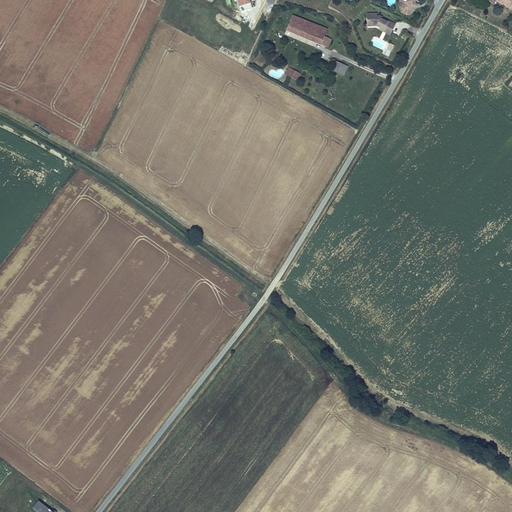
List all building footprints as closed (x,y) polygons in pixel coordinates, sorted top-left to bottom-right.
[(409,0),(406,7),(402,5),(399,11),(401,17),(406,19),(412,18),(415,12),(416,11),(414,10),(415,7),(417,4),(416,3),(417,0),(409,0)] [(511,2),(508,0),(507,0),(507,1),(505,0),(491,0),(490,2),(488,6),(494,9),(495,8),(496,7),(497,5),(511,15),(511,14),(511,2)] [(511,15),(497,5),(496,7),(511,16),(511,15)] [(304,28),(307,21),(291,15),(290,17),(288,16),(285,21),(304,28)] [(386,32),(393,35),(396,29),(389,25),(389,26),(381,22),(381,20),(378,20),(378,18),(367,18),(368,29),(372,29),(373,30),(377,30),(382,32),(385,34),(386,32)] [(321,27),(307,21),(304,28),(285,21),(284,23),(283,22),(281,26),(283,27),(282,28),(314,42),(321,27)] [(327,30),(321,27),(314,42),(320,45),(323,37),(327,30)] [(331,40),(323,37),(320,45),(327,48),(331,40)] [(338,74),(342,65),(337,63),(332,72),(338,74)] [(348,68),(342,65),(338,74),(344,77),(348,68)] [(295,81),(298,74),(288,68),(286,72),(289,74),(287,77),(295,81)] [(303,77),(298,74),(295,81),(300,84),(303,77)] [(54,511),(39,500),(33,507),(39,511),(54,511)]
